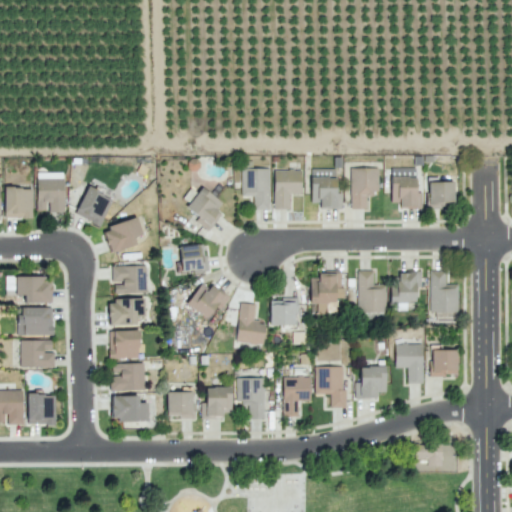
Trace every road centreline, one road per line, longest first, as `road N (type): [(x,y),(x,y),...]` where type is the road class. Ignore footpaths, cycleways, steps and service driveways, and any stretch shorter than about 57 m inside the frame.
road 1 (residential): [(511,407),(454,411),(289,451),(0,453)]
road 2 (tertiary): [(484,165),(489,511)]
road 3 (residential): [(485,240),(303,241),(255,257)]
road 4 (residential): [(76,253),(87,451)]
